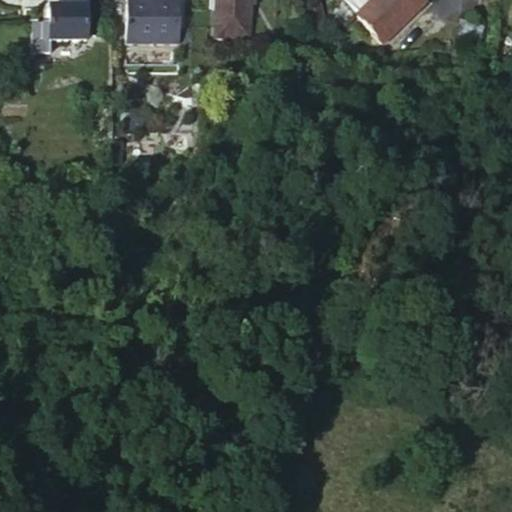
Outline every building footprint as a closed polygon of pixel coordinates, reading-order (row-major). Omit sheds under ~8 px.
[(87,39),(85,0),(49,0),(50,24),(32,24),(33,52),(51,52),(51,39),(87,39)] [(179,0),(126,0),(126,42),(180,42),(179,0)] [(249,37),(249,0),(216,0),(217,36),(249,37)] [(321,0),(305,0),(310,19),(325,14),(321,0)] [(341,0),(357,17),(374,0),(341,0)] [(374,0),(357,17),(381,42),(420,4),(416,0),(374,0)] [(267,157),(269,137),(247,135),(245,154),(267,157)]
